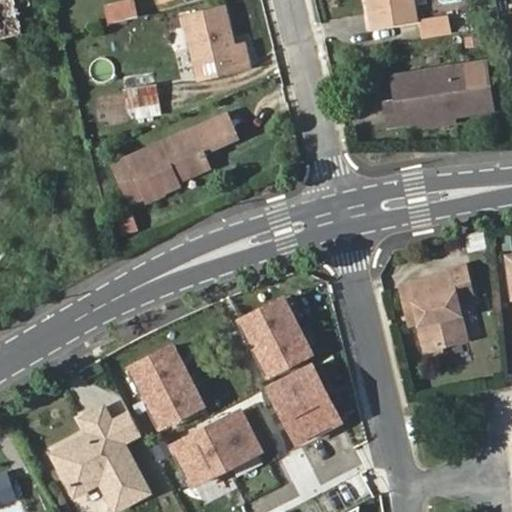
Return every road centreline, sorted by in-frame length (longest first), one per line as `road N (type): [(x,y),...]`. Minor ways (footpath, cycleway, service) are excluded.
road 1 (tertiary): [(342,216),(172,271),(0,365)]
road 2 (residential): [(342,216),(406,485)]
road 3 (residential): [(342,216),(291,0)]
road 4 (tertiary): [(511,185),(342,216)]
